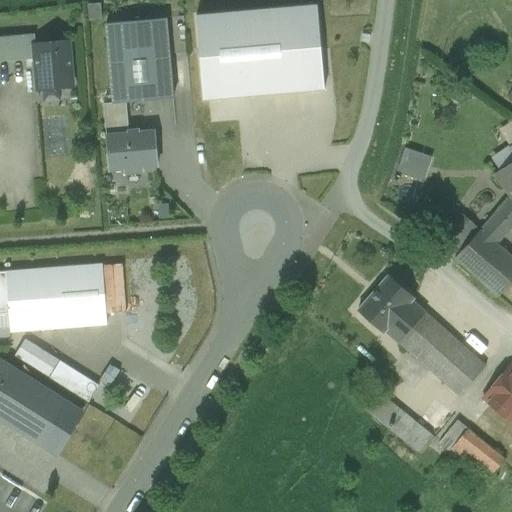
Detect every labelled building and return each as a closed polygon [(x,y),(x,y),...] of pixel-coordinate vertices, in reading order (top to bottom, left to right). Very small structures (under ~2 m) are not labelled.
[(318,6),(195,16),(202,101),(325,91),(318,6)] [(166,19),(105,24),(112,103),(112,104),(126,103),(173,99),(166,19)] [(34,35),(0,38),(0,63),(35,60),(34,45),(35,45),(34,35)] [(35,45),(34,45),(35,60),(38,91),(72,88),(68,42),(35,45)] [(126,103),(112,104),(112,103),(103,104),(106,136),(127,134),(127,132),(128,131),(126,103)] [(127,134),(106,136),(109,171),(124,169),(125,173),(142,171),(142,168),(157,167),(154,132),(139,133),(139,131),(128,131),(127,132),(127,134)] [(511,142),(504,148),(503,152),(495,158),(494,162),(500,170),(494,175),(509,197),(511,200),(511,142)] [(425,157),(406,151),(400,171),(418,177),(425,157)] [(511,200),(509,197),(479,230),(496,245),(511,228),(511,200)] [(479,230),(461,213),(438,239),(457,256),(479,230)] [(511,258),(496,245),(479,230),(457,256),(455,258),(499,296),(511,281),(511,258)] [(102,265),(6,272),(9,315),(10,332),(107,325),(102,265)] [(6,272),(0,272),(0,315),(9,315),(6,272)] [(415,299),(389,276),(358,311),(384,334),(386,331),(413,301),(415,299)] [(485,367),(413,301),(386,331),(458,397),(485,367)] [(97,383),(58,359),(47,376),(87,400),(97,383)] [(64,403),(1,363),(0,363),(0,417),(39,442),(64,403)] [(511,364),(482,398),(511,423),(511,364)] [(401,410),(378,392),(364,410),(389,429),(390,427),(388,426),(391,423),(390,423),(401,410)] [(432,436),(401,410),(390,423),(391,423),(388,426),(390,427),(389,429),(417,453),(432,436)] [(458,421),(439,443),(449,451),(468,429),(458,421)] [(504,460),(468,429),(449,451),(486,482),(504,460)]
